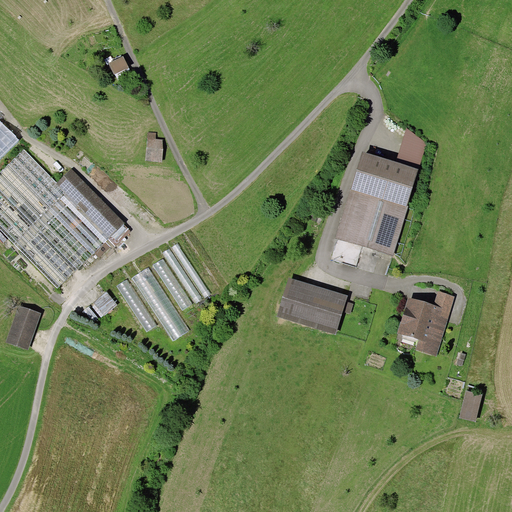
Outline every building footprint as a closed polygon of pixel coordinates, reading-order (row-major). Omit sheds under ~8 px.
[(123,56),(109,63),(115,74),(129,67),(123,56)] [(0,118),(0,159),(21,140),(0,118)] [(427,144),(406,127),(397,162),(419,169),(427,144)] [(147,138),(146,160),(162,161),(163,139),(156,139),(156,132),(148,132),(147,138)] [(57,183),(25,150),(0,173),(0,228),(58,288),(110,238),(57,183)] [(363,151),(336,238),(393,256),(409,205),(408,205),(419,169),(397,162),(363,151)] [(72,168),(57,183),(110,238),(125,223),(72,168)] [(212,294),(179,243),(172,247),(206,298),(212,294)] [(203,299),(170,248),(163,253),(197,303),(203,299)] [(163,259),(153,265),(183,310),(192,303),(163,259)] [(148,267),(132,278),(174,341),(189,330),(148,267)] [(289,278),(278,317),(336,334),(343,311),(346,301),(348,295),(289,278)] [(127,280),(117,286),(147,331),(156,325),(127,280)] [(444,308),(441,316),(449,319),(455,296),(438,291),(434,304),(444,308)] [(409,297),(398,333),(419,339),(416,350),(437,356),(449,319),(441,316),(444,308),(434,304),(409,297)] [(353,303),(346,301),(343,311),(351,313),(353,303)] [(19,306),(7,343),(29,350),(42,313),(19,306)] [(461,353),(458,364),(463,366),(466,354),(461,353)] [(482,395),(466,391),(460,417),(476,421),(482,395)]
